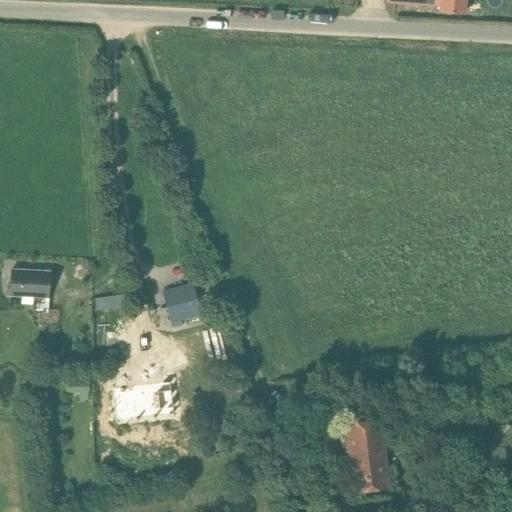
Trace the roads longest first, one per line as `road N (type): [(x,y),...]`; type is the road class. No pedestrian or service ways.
road 1 (track): [(307,511),(140,13)]
road 2 (unclassified): [(511,32),(0,5)]
